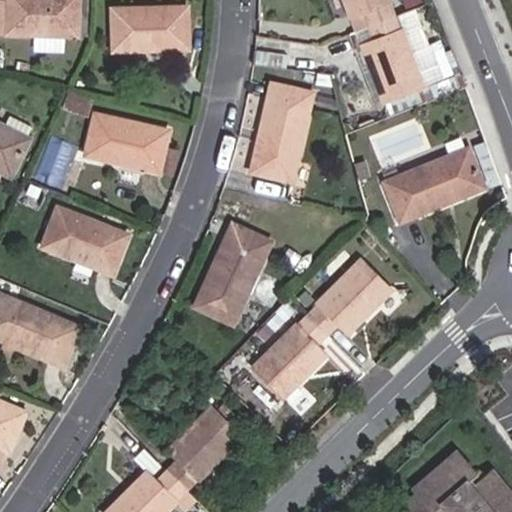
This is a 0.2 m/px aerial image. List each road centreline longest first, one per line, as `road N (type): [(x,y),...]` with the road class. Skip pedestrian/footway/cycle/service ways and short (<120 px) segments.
road 1 (residential): [(17,511),(81,420),(200,195),(237,0)]
road 2 (tertiary): [(279,511),(454,342)]
road 3 (residential): [(464,0),(511,123)]
